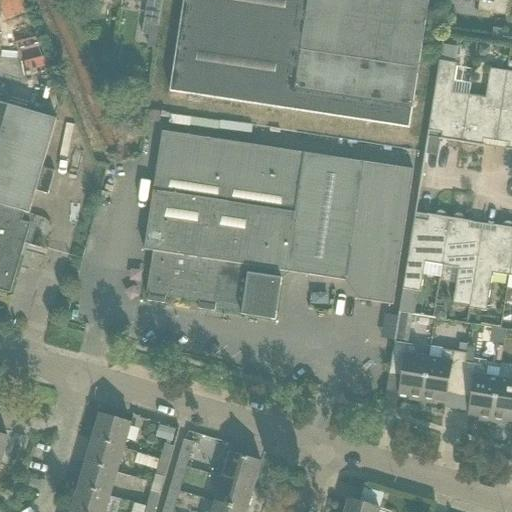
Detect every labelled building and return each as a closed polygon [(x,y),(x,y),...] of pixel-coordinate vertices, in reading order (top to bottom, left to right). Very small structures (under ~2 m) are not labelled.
[(143,24),(158,26),(162,0),(146,0),(143,24)] [(183,0),(169,92),(189,95),(408,129),(412,109),(428,0),(183,0)] [(507,6),(507,0),(472,0),(479,1),(477,12),(505,16),(507,6)] [(143,24),(141,35),(157,37),(158,26),(143,24)] [(511,40),(502,39),(501,46),(511,47),(511,40)] [(458,143),(461,143),(468,96),(452,94),(459,47),(443,45),(440,61),(439,61),(428,131),(447,134),(446,141),(447,144),(449,147),(451,148),(455,148),(457,146),(458,143)] [(477,139),(496,142),(507,72),(490,69),(485,99),(468,96),(461,143),(464,144),(464,147),(466,149),(469,151),(472,150),(475,148),(476,146),(477,139)] [(511,72),(507,72),(496,142),(511,144),(511,72)] [(0,287),(8,290),(18,257),(14,256),(18,242),(27,245),(32,227),(19,223),(22,212),(29,214),(56,120),(0,103),(0,287)] [(241,316),(275,321),(281,279),(290,273),(344,281),(358,300),(392,306),(413,170),(162,132),(144,250),(156,252),(150,290),(149,290),(148,302),(164,304),(166,294),(199,300),(198,309),(214,312),(215,309),(242,313),(241,316)] [(414,171),(409,201),(416,202),(421,172),(414,171)] [(404,290),(400,314),(409,315),(409,314),(413,315),(417,292),(420,293),(423,275),(440,278),(442,266),(449,219),(446,218),(446,215),(444,213),(441,211),(438,212),(436,213),(434,216),(433,223),(414,220),(403,290),(404,290)] [(452,219),(449,219),(442,266),(458,268),(452,304),(469,307),(481,231),(463,228),(464,221),(463,218),(462,215),(459,214),(456,214),(453,216),(452,219)] [(500,234),(481,231),(469,307),(469,309),(486,312),(492,274),(509,277),(511,255),(511,224),(511,223),(508,222),(505,222),(503,224),(501,227),(500,234)] [(409,399),(421,402),(428,359),(416,357),(418,346),(404,344),(409,315),(400,314),(396,343),(394,343),(389,370),(402,372),(399,394),(409,396),(409,399)] [(458,351),(466,353),(469,336),(461,335),(460,343),(459,343),(458,351)] [(461,382),(464,363),(465,363),(467,354),(442,350),(443,348),(431,346),(428,359),(421,402),(434,404),(435,400),(445,402),(449,380),(460,382),(461,382)] [(498,380),(485,378),(487,367),(465,363),(464,363),(461,382),(460,382),(459,391),(472,393),(468,415),(479,416),(478,420),(491,422),(498,380)] [(511,370),(511,371),(510,382),(498,380),(491,422),(503,424),(504,420),(511,421),(511,370)] [(444,417),(442,431),(464,434),(467,415),(458,414),(457,419),(444,417)] [(99,416),(92,440),(123,449),(130,425),(99,416)] [(92,440),(85,464),(116,473),(123,449),(92,440)] [(184,440),(176,464),(186,467),(193,443),(184,440)] [(164,444),(160,460),(169,462),(173,447),(164,444)] [(229,454),(222,478),(254,488),(261,463),(229,454)] [(169,462),(160,460),(155,476),(164,478),(169,462)] [(85,464),(78,488),(109,497),(116,473),(85,464)] [(176,464),(169,489),(178,492),(186,467),(176,464)] [(222,478),(215,503),(245,511),(246,511),(254,488),(222,478)] [(105,511),(109,497),(78,488),(71,511),(105,511)] [(169,489),(161,511),(172,511),(178,492),(169,489)] [(150,492),(146,507),(146,508),(155,510),(159,495),(150,492)] [(348,500),(344,511),(378,511),(379,509),(348,500)] [(245,511),(215,503),(212,511),(245,511)]
